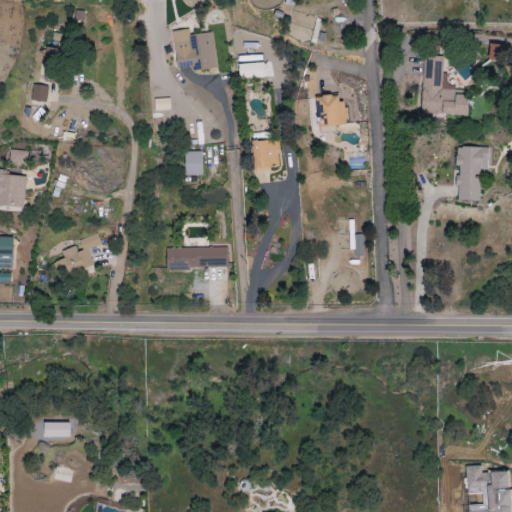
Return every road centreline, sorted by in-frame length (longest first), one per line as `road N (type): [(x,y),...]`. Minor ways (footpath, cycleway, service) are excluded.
road 1 (tertiary): [(511,328),(0,324)]
road 2 (residential): [(379,0),(398,328)]
